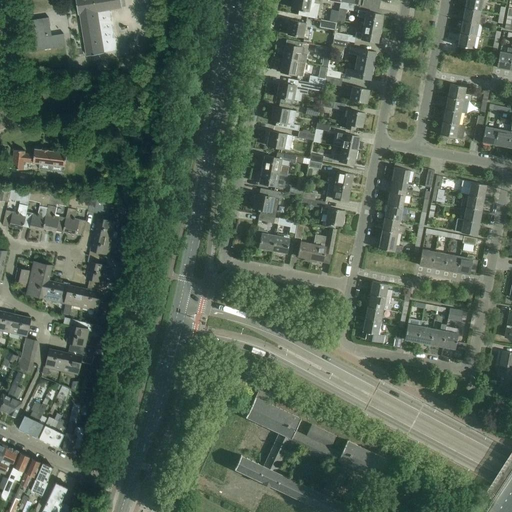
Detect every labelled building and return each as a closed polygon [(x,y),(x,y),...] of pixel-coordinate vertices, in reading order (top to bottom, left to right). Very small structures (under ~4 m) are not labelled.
[(75,0),(77,14),(79,14),(86,55),(104,53),(104,52),(117,50),(110,9),(121,7),(120,0),(75,0)] [(313,4),(314,0),(294,0),(293,8),(300,9),(299,15),(316,19),(319,5),(313,4)] [(379,9),(380,3),(368,1),(364,0),(363,6),(379,9)] [(480,12),(482,0),(466,0),(465,9),(480,12)] [(353,11),(354,5),(341,2),(341,4),(340,8),(353,11)] [(479,17),(480,12),(465,9),(463,21),(478,24),(484,25),(485,18),(479,17)] [(382,21),(383,15),(367,12),(358,11),(357,17),(366,19),(364,26),(381,30),(383,21),(382,21)] [(49,17),(25,21),(30,51),(66,46),(64,34),(52,35),(49,17)] [(290,25),(288,35),(303,38),(306,23),(291,20),(290,23),(291,23),(290,25)] [(335,30),(337,23),(321,20),(319,27),(335,30)] [(475,37),(478,24),(463,21),(460,34),(475,37)] [(380,38),(381,30),(364,26),(363,34),(356,33),(355,38),(361,39),(361,40),(377,43),(378,38),(380,38)] [(348,35),(335,33),(334,39),(347,42),(348,35)] [(473,49),(475,37),(460,34),(458,46),(473,49)] [(346,48),(347,42),(334,39),(332,46),(346,48)] [(286,45),(283,58),(299,61),(302,62),(306,63),(307,55),(304,54),(305,48),(286,45)] [(330,55),(332,48),(316,45),(315,52),(330,55)] [(374,58),(375,53),(351,48),(350,54),(358,55),(357,63),(374,67),(376,58),(374,58)] [(509,70),(511,58),(511,48),(508,48),(507,54),(500,52),(497,68),(509,70)] [(302,62),(299,61),(283,58),(281,72),(299,76),(303,76),(306,63),(302,62)] [(373,75),(374,67),(357,63),(355,71),(347,70),(346,75),(370,80),(371,75),(373,75)] [(328,67),(327,71),(326,77),(340,80),(341,73),(334,72),(335,66),(329,65),(328,67)] [(325,84),(326,79),(310,76),(309,82),(311,83),(324,85),(325,84)] [(342,80),(340,80),(326,77),(326,79),(325,84),(341,87),(342,80)] [(281,98),(287,99),(293,100),(293,99),(300,100),(302,88),(310,89),(311,83),(309,82),(297,80),(296,86),(280,83),(279,88),(277,88),(276,96),(277,97),(281,98)] [(323,92),(324,85),(311,83),(310,89),(323,92)] [(464,94),(465,88),(450,85),(448,97),(468,101),(469,95),(464,94)] [(369,91),(370,90),(352,87),(350,100),(367,104),(369,95),(368,95),(369,91)] [(465,114),(468,101),(448,97),(445,110),(461,113),(465,114)] [(344,111),(345,105),(322,101),(320,107),(344,111)] [(296,111),(274,107),(271,121),(276,122),(276,123),(279,123),(279,122),(294,125),(296,111)] [(318,117),(320,111),(306,108),(305,114),(318,117)] [(364,120),(365,114),(346,110),(345,116),(348,117),(346,129),(356,130),(356,126),(362,127),(364,119),(364,120)] [(458,125),(461,113),(445,110),(443,122),(458,125)] [(482,129),(484,117),(478,116),(476,128),(482,129)] [(462,139),(465,126),(458,125),(443,122),(440,135),(462,139)] [(328,132),(329,126),(317,124),(316,130),(328,132)] [(495,145),(498,130),(486,127),(483,142),(495,145)] [(479,142),(482,129),(476,128),(473,141),(479,142)] [(508,147),(511,132),(498,130),(495,145),(508,147)] [(284,149),(285,141),(292,142),(293,136),(286,135),(286,134),(270,131),(269,137),(268,137),(267,141),(268,141),(268,146),(284,149)] [(314,141),(315,134),(299,131),(298,138),(314,141)] [(358,142),(359,137),(345,134),(344,134),(338,133),(337,139),(343,140),(342,148),(358,151),(359,142),(358,142)] [(13,150),(11,168),(22,170),(23,161),(32,162),(39,163),(39,169),(49,170),(50,164),(64,166),(65,159),(67,160),(67,156),(65,156),(66,152),(48,150),(40,149),(34,148),(33,154),(24,153),(24,151),(13,150)] [(356,159),(358,151),(342,148),(340,155),(334,154),(333,160),(339,161),(354,164),(355,159),(356,159)] [(295,163),(297,157),(283,154),(282,159),(266,156),(265,161),(263,161),(261,169),(279,173),(288,174),(290,162),(295,163)] [(324,157),(311,154),(310,161),(322,163),(324,157)] [(321,170),(322,163),(310,161),(309,167),(321,170)] [(407,183),(410,170),(394,167),(392,180),(407,183)] [(278,180),(279,173),(261,169),(260,178),(261,178),(260,184),(276,187),(276,186),(285,188),(286,182),(278,180)] [(353,174),(338,172),(336,179),(328,178),(327,184),(329,184),(351,188),(353,174)] [(434,175),(428,174),(425,187),(431,188),(434,175)] [(440,190),(443,177),(437,176),(434,188),(440,190)] [(406,190),(407,183),(392,180),(390,193),(405,196),(411,197),(413,191),(406,190)] [(484,198),(487,185),(462,181),(461,187),(470,188),(469,195),(484,198)] [(348,201),(351,188),(329,184),(327,197),(348,201)] [(7,201),(8,199),(10,189),(4,188),(1,200),(7,201)] [(303,197),(304,192),(304,190),(290,188),(289,194),(303,197)] [(23,226),(26,211),(28,200),(30,191),(10,189),(8,199),(19,201),(16,213),(12,212),(12,211),(5,209),(2,224),(22,229),(22,226),(23,226)] [(276,218),(279,199),(284,200),(285,193),(265,189),(263,196),(257,194),(254,209),(258,209),(258,210),(260,211),(261,210),(260,215),(275,218),(276,218)] [(43,228),(50,193),(30,191),(28,200),(40,202),(37,215),(33,214),(33,213),(26,211),(23,226),(42,231),(42,228),(43,228)] [(316,195),(304,192),(303,197),(303,198),(315,201),(316,195)] [(63,231),(66,217),(58,216),(58,217),(54,216),(57,204),(68,206),(70,196),(50,193),(43,228),(61,232),(62,231),(63,231)] [(403,208),(405,196),(390,193),(387,205),(403,208)] [(482,211),(484,198),(469,195),(464,194),(461,206),(466,207),(482,211)] [(82,235),(85,220),(78,219),(78,220),(73,219),(76,207),(88,209),(87,211),(93,212),(96,199),(70,196),(68,206),(66,217),(63,231),(82,235)] [(344,212),(334,210),(325,208),(326,203),(315,201),(303,198),(301,205),(319,209),(319,208),(322,208),(321,213),(328,214),(326,222),(326,227),(330,228),(335,229),(336,224),(342,226),(342,225),(343,225),(345,217),(343,217),(344,212)] [(99,214),(102,202),(103,200),(96,199),(93,212),(99,214)] [(401,215),(403,208),(387,205),(385,218),(400,221),(407,222),(408,216),(401,215)] [(479,223),(482,211),(466,207),(464,220),(479,223)] [(274,223),(275,218),(260,215),(259,221),(274,223)] [(115,222),(98,218),(95,233),(116,238),(117,233),(116,231),(113,231),(115,222)] [(399,226),(400,221),(385,218),(382,230),(398,233),(404,235),(406,227),(399,226)] [(477,235),(479,223),(464,220),(458,219),(455,231),(461,232),(477,235)] [(296,234),(298,222),(292,221),(291,226),(290,233),(296,234)] [(302,239),(305,223),(298,222),(296,234),(295,238),(302,239)] [(330,263),(336,232),(336,229),(335,229),(330,228),(328,237),(315,235),(314,244),(311,259),(330,263)] [(396,245),(398,233),(382,230),(379,249),(402,253),(403,247),(396,245)] [(273,252),(276,236),(268,235),(268,233),(257,231),(254,246),(259,248),(265,249),(264,251),(273,252)] [(116,239),(116,238),(95,233),(91,249),(90,249),(88,255),(108,259),(109,253),(108,253),(111,237),(116,239)] [(284,238),(276,236),(273,252),(281,254),(281,252),(287,253),(290,237),(284,236),(284,238)] [(476,245),(477,239),(477,238),(464,236),(463,240),(463,243),(476,245)] [(449,239),(448,247),(458,247),(458,239),(449,239)] [(311,259),(314,244),(301,242),(298,257),(311,259)] [(432,267),(435,251),(422,249),(419,265),(432,267)] [(444,270),(448,254),(435,251),(432,267),(444,270)] [(457,272),(460,256),(448,254),(444,270),(457,272)] [(103,281),(108,259),(88,255),(87,261),(90,262),(86,278),(89,278),(88,284),(105,288),(106,282),(103,281)] [(467,258),(460,256),(457,272),(470,275),(470,271),(476,272),(478,260),(473,259),(474,256),(468,255),(467,258)] [(18,268),(16,275),(47,282),(48,281),(47,281),(50,265),(34,262),(32,271),(18,268)] [(44,297),(47,282),(16,275),(15,281),(29,284),(27,294),(44,297)] [(65,304),(69,286),(69,283),(62,281),(62,284),(48,281),(47,282),(44,297),(58,301),(58,302),(65,304)] [(387,290),(388,284),(373,281),(370,294),(390,298),(391,298),(392,291),(387,290)] [(103,294),(105,288),(88,284),(86,290),(85,289),(81,306),(96,310),(100,293),(103,294)] [(81,306),(85,289),(69,286),(65,304),(63,313),(69,315),(72,304),(81,306)] [(389,304),(390,298),(370,294),(368,307),(383,310),(390,311),(392,304),(389,304)] [(381,322),(383,310),(368,307),(365,319),(381,322)] [(461,321),(462,313),(463,311),(450,309),(448,319),(461,321)] [(0,328),(10,331),(14,315),(0,311),(0,328)] [(26,335),(30,318),(14,315),(10,331),(26,335)] [(378,335),(381,322),(365,319),(363,332),(367,332),(366,340),(383,343),(385,336),(378,335)] [(92,324),(75,320),(73,326),(87,329),(90,330),(92,324)] [(418,342),(421,327),(408,324),(405,340),(418,342)] [(446,331),(447,327),(447,325),(441,324),(440,330),(433,329),(430,345),(443,347),(446,331)] [(402,339),(404,326),(399,325),(396,338),(402,339)] [(87,329),(73,326),(71,326),(67,342),(70,342),(68,348),(93,353),(95,347),(83,345),(87,329)] [(430,345),(433,329),(421,327),(418,342),(430,345)] [(466,350),(467,344),(457,342),(459,329),(447,327),(446,331),(443,347),(456,349),(456,348),(466,350)] [(37,341),(25,338),(23,346),(35,349),(37,341)] [(34,355),(35,349),(23,346),(21,352),(34,355)] [(91,364),(93,353),(68,348),(67,353),(65,353),(61,369),(77,373),(80,361),(91,364)] [(61,369),(65,353),(49,349),(46,364),(44,364),(42,373),(48,374),(49,367),(61,369)] [(14,363),(18,356),(8,351),(5,358),(14,363)] [(511,353),(501,351),(499,364),(499,368),(498,368),(496,376),(501,377),(501,378),(503,379),(503,378),(511,379),(511,353)] [(32,363),(34,355),(21,352),(20,357),(32,363)] [(30,371),(32,363),(20,357),(19,356),(17,365),(27,370),(30,371)] [(17,386),(23,374),(18,371),(7,395),(2,393),(0,398),(0,409),(5,412),(17,386)] [(65,400),(68,389),(61,385),(56,396),(65,400)] [(15,416),(20,406),(21,404),(22,402),(16,400),(22,389),(17,386),(5,412),(15,416)] [(241,456),(235,469),(326,511),(356,511),(357,511),(334,500),(350,466),(380,481),(389,461),(347,441),(342,453),(331,448),(337,436),(312,424),(307,437),(295,431),(301,419),(268,403),(271,397),(259,391),(246,417),(280,433),(264,467),(241,456)] [(37,392),(34,400),(41,402),(43,394),(37,392)] [(28,433),(35,416),(41,405),(35,402),(31,410),(33,410),(29,418),(24,415),(18,429),(28,433)] [(37,437),(43,423),(39,421),(47,405),(42,403),(41,405),(35,416),(28,433),(37,437)] [(74,426),(76,416),(79,405),(72,404),(62,450),(72,452),(73,447),(79,448),(84,428),(74,426)] [(48,443),(58,421),(59,418),(61,415),(56,413),(53,419),(49,417),(45,425),(44,425),(38,438),(48,443)] [(58,421),(48,443),(57,447),(67,427),(65,427),(67,423),(64,422),(66,416),(61,414),(61,415),(59,418),(58,421)] [(7,446),(0,461),(0,467),(5,470),(9,461),(13,462),(18,451),(7,446)] [(13,481),(18,469),(23,472),(30,456),(19,452),(7,479),(13,481)] [(31,457),(19,484),(25,487),(30,475),(34,477),(40,461),(31,457)] [(45,482),(52,467),(42,462),(30,490),(41,495),(47,482),(45,482)] [(67,487),(56,482),(43,508),(48,510),(50,511),(51,511),(58,511),(63,503),(60,502),(67,487)] [(9,490),(3,488),(0,495),(0,497),(5,499),(9,490)] [(13,511),(23,491),(19,489),(9,511),(13,511)] [(67,511),(69,506),(63,503),(58,511),(67,511)]
